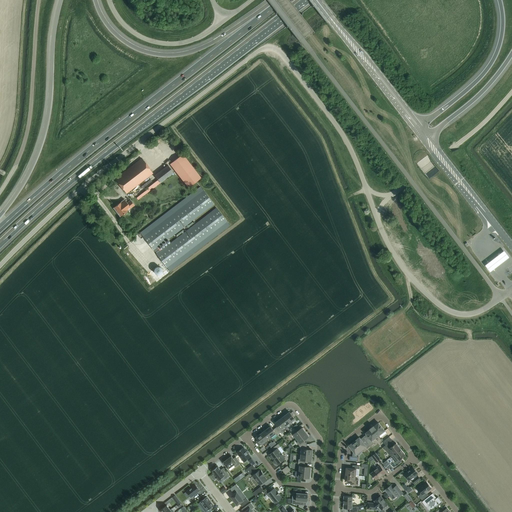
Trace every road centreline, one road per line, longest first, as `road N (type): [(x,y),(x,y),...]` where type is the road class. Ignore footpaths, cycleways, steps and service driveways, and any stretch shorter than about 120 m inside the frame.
road 1 (unclassified): [(0,267),(74,194),(264,49),(280,53),(339,128),(366,191)]
road 2 (motorway): [(0,243),(302,0)]
road 3 (unclassified): [(499,297),(271,0)]
road 4 (motorway): [(282,0),(0,228)]
road 5 (motorway): [(60,0),(40,145),(0,214)]
road 6 (motorway): [(282,0),(215,41),(168,55),(114,33),(94,0)]
road 7 (unclassified): [(0,192),(26,135),(39,0)]
road 8 (unclassified): [(376,217),(397,261),(440,308),(464,316),(499,297)]
road 9 (motorway): [(499,0),(503,26),(486,70),(417,128)]
road 10 (tertiary): [(417,128),(316,0)]
road 11 (unclassified): [(389,195),(511,91)]
road 12 (residential): [(245,436),(293,405),(319,438),(315,487)]
road 13 (residential): [(337,488),(341,444),(375,416),(384,416),(414,456)]
road 14 (tertiary): [(511,247),(425,138)]
road 15 (unclassified): [(110,0),(127,28),(160,44),(198,38),(222,21)]
road 16 (motorway): [(425,138),(477,96),(511,53)]
